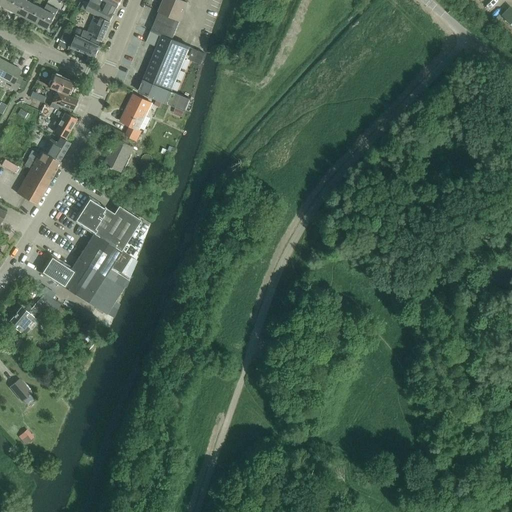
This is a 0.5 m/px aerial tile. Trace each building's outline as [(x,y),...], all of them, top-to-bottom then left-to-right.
[(8,0),(5,7),(16,13),(22,0),(8,0)] [(26,0),(22,0),(16,13),(27,19),(34,4),(26,0)] [(82,0),(80,6),(101,18),(111,23),(118,8),(122,0),(91,0),(90,3),(83,0),(82,0)] [(158,47),(139,91),(185,111),(190,99),(171,91),(190,47),(172,40),(180,20),(187,3),(180,0),(163,0),(159,12),(152,31),(151,32),(147,43),(158,47)] [(34,4),(27,19),(38,24),(45,10),(34,4)] [(511,5),(502,14),(511,23),(511,5)] [(45,10),(38,24),(49,30),(56,16),(45,10)] [(84,31),(81,37),(99,46),(101,40),(103,41),(111,23),(101,18),(100,21),(95,18),(89,33),(84,31)] [(66,29),(61,40),(66,43),(72,32),(66,29)] [(72,48),(80,52),(96,58),(101,46),(99,46),(81,37),(80,36),(77,35),(72,48)] [(0,78),(2,80),(9,65),(0,59),(0,78)] [(9,65),(2,80),(12,85),(11,88),(16,91),(18,87),(22,81),(22,80),(17,77),(20,71),(9,65)] [(71,87),(73,82),(61,77),(62,76),(56,73),(50,87),(68,95),(68,94),(70,95),(73,88),(71,87)] [(44,103),(46,97),(33,92),(31,97),(44,103)] [(60,105),(73,111),(78,100),(57,92),(51,107),(58,110),(60,105)] [(121,122),(129,126),(125,136),(138,141),(143,131),(139,130),(152,104),(134,95),(121,122)] [(17,115),(24,119),(28,114),(20,110),(17,115)] [(66,139),(77,119),(65,114),(64,115),(59,111),(56,115),(59,117),(54,125),(55,126),(54,128),(56,129),(54,132),(66,139)] [(17,193),(37,205),(61,162),(59,161),(64,154),(70,143),(61,138),(57,144),(51,139),(47,145),(43,152),(41,151),(39,154),(32,150),(28,157),(30,158),(25,165),(31,169),(17,193)] [(121,172),(134,147),(117,139),(105,165),(114,169),(114,168),(121,172)] [(5,159),(1,165),(14,172),(17,166),(5,159)] [(94,234),(77,260),(123,289),(124,287),(123,286),(126,280),(128,281),(136,260),(130,257),(121,251),(140,220),(118,207),(113,214),(88,198),(74,222),(94,234)] [(107,315),(123,289),(77,260),(72,269),(54,258),(50,259),(41,273),(62,286),(107,315)] [(25,327),(33,318),(34,320),(38,316),(43,310),(44,311),(49,305),(40,298),(31,310),(28,312),(21,307),(9,322),(21,332),(22,332),(25,334),(28,330),(25,327)] [(85,322),(78,331),(88,338),(94,329),(85,322)] [(19,379),(10,387),(22,401),(31,393),(19,379)] [(27,430),(19,437),(25,444),(33,438),(27,430)]
